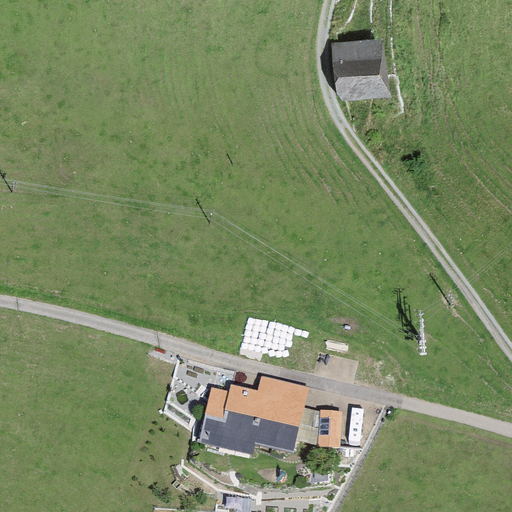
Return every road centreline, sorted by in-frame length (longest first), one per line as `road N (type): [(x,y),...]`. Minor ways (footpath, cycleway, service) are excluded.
road 1 (residential): [(511,430),(216,358),(83,315),(0,301)]
road 2 (track): [(511,352),(335,113),(322,48),(330,0)]
